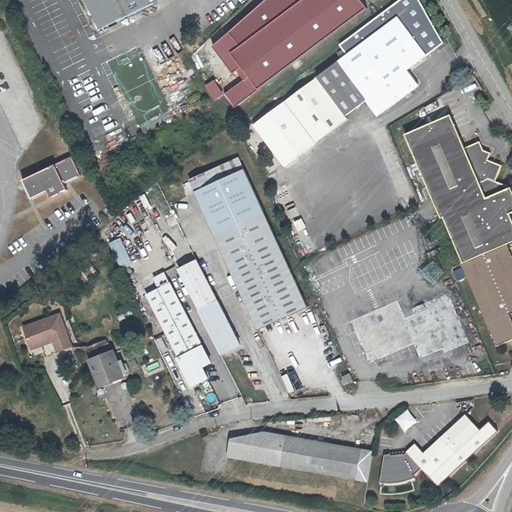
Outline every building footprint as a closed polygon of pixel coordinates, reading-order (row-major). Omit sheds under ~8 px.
[(83,0),(98,29),(155,1),(154,0),(83,0)] [(269,0),(235,31),(246,46),(306,0),(269,0)] [(306,0),(246,46),(237,52),(264,88),(372,7),(367,0),(306,0)] [(377,97),(388,113),(420,90),(408,74),(445,47),(418,0),(401,0),(374,21),(367,26),(340,47),(349,58),(319,80),(348,119),(368,103),(377,97)] [(206,86),(215,102),(226,96),(218,80),(206,86)] [(348,119),(319,80),(287,102),(316,143),(348,119)] [(379,118),(388,113),(377,97),(368,103),(379,118)] [(461,252),(511,231),(511,216),(511,213),(511,212),(511,188),(511,187),(495,181),(501,166),(489,160),(491,153),(486,151),(479,141),(466,147),(452,114),(408,132),(444,217),(446,216),(461,252)] [(268,170),(289,159),(277,137),(257,148),(268,170)] [(71,155),(22,179),(31,198),(46,191),(49,197),(67,188),(63,182),(80,174),(71,155)] [(240,160),(192,181),(197,193),(245,172),(240,160)] [(245,172),(197,193),(258,331),(306,310),(245,172)] [(511,231),(461,252),(465,262),(462,263),(498,346),(511,339),(511,319),(509,312),(511,310),(511,252),(508,244),(511,241),(511,231)] [(138,277),(127,254),(116,259),(126,282),(138,277)] [(218,305),(198,264),(180,272),(201,313),(218,305)] [(197,361),(205,357),(171,289),(168,282),(160,286),(164,292),(149,300),(181,362),(179,364),(193,391),(209,383),(203,372),(197,361)] [(396,300),(352,319),(374,368),(416,349),(423,365),(470,345),(449,297),(403,317),(396,300)] [(238,345),(218,305),(203,312),(224,352),(238,345)] [(58,314),(22,328),(29,346),(51,338),(53,342),(57,352),(71,347),(58,314)] [(51,338),(29,346),(31,350),(53,342),(51,338)] [(107,344),(87,351),(91,361),(90,361),(100,386),(127,375),(122,363),(118,365),(113,351),(111,353),(107,344)] [(211,368),(205,357),(197,361),(203,372),(211,368)] [(349,374),(341,378),(344,386),(352,382),(349,374)] [(397,419),(405,433),(419,424),(411,410),(397,419)] [(467,414),(425,452),(416,461),(423,468),(429,475),(437,467),(438,469),(482,431),(467,414)] [(233,438),(230,457),(369,481),(374,450),(266,432),(233,438)] [(425,452),(417,444),(408,451),(406,454),(405,454),(392,455),(392,454),(386,454),(381,482),(389,483),(393,483),(398,482),(403,482),(407,481),(411,480),(415,478),(414,476),(423,468),(416,461),(425,452)]
